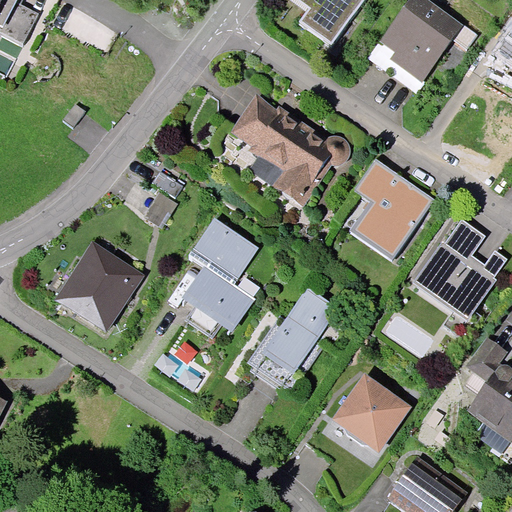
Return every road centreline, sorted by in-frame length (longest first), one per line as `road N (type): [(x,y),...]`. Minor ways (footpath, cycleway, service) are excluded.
road 1 (residential): [(0,301),(285,487),(308,511)]
road 2 (residential): [(223,16),(511,217)]
road 3 (residential): [(185,68),(86,193),(33,237),(0,251)]
road 4 (residential): [(84,0),(185,68)]
